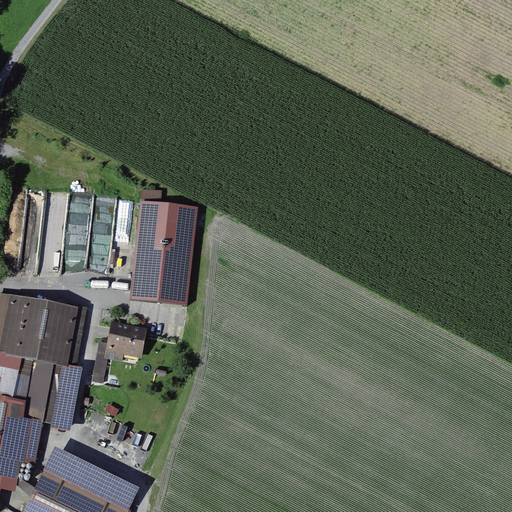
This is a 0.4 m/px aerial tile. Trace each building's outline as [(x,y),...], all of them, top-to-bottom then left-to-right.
[(162,201),(162,190),(142,190),(142,201),(162,201)] [(202,208),(144,202),(133,301),(191,307),(202,208)] [(91,309),(0,292),(0,511),(7,479),(19,481),(23,463),(39,466),(46,423),(55,425),(54,429),(75,433),(87,370),(80,368),(91,309)] [(145,327),(113,321),(108,351),(140,357),(145,327)] [(107,383),(108,359),(96,358),(94,382),(107,383)] [(132,511),(144,489),(60,447),(27,511),(132,511)]
